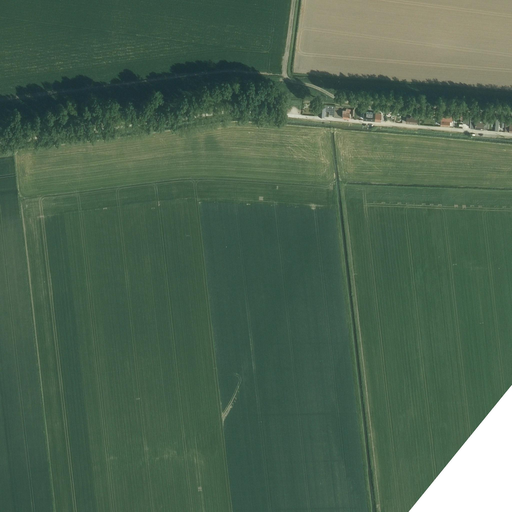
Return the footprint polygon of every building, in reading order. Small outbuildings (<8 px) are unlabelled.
[(316,107),(316,112),(318,112),(318,115),(324,116),(325,111),(326,111),(329,112),(329,114),(334,115),(335,106),(329,106),(324,106),(324,107),(316,107)] [(341,111),(341,113),(342,113),(342,118),(349,118),(350,111),(351,111),(351,110),(346,109),(346,111),(343,110),(342,111),(341,111)] [(374,120),(375,110),(372,110),(371,112),(368,112),(368,111),(364,111),(364,115),(365,115),(365,117),(368,117),(368,120),(374,120)] [(375,110),(374,120),(381,121),(381,120),(381,114),(382,114),(388,114),(388,111),(378,110),(375,110)] [(407,117),(406,122),(417,123),(417,118),(418,118),(419,114),(411,114),(410,117),(407,117)] [(441,118),(440,125),(453,126),(453,121),(452,121),(452,117),(445,117),(445,118),(441,118)] [(470,118),(470,124),(470,128),(482,129),(482,128),(488,128),(488,121),(485,121),(475,120),(475,118),(470,118)]
